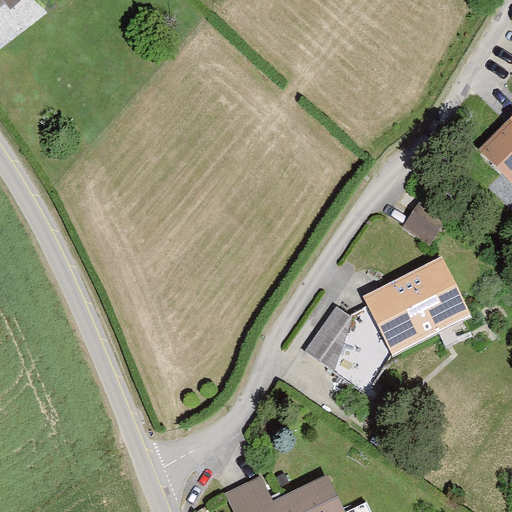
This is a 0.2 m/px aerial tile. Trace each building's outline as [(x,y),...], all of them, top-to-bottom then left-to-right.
[(511,118),(493,138),(511,157),(511,118)] [(425,188),(411,207),(439,224),(452,204),(425,188)] [(451,245),(373,283),(402,341),(480,303),(451,245)] [(361,303),(347,295),(314,337),(344,359),(361,303)] [(363,511),(326,439),(236,485),(249,511),(363,511)]
